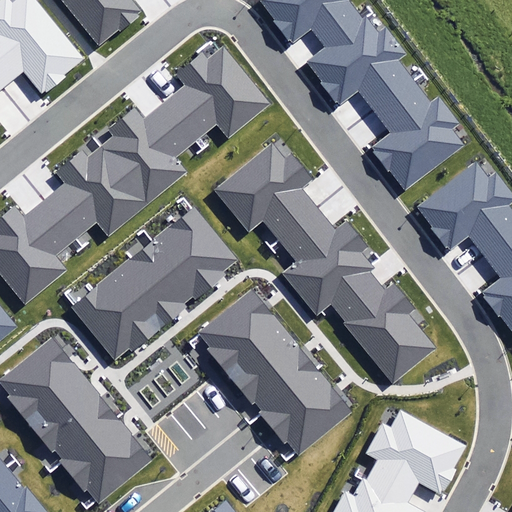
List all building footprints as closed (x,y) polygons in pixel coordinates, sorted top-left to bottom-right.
[(0,0),(0,84),(3,89),(24,72),(41,93),(45,90),(47,93),(66,78),(64,75),(84,60),(35,0),(15,0),(12,3),(9,0),(0,0)] [(131,0),(61,0),(99,46),(119,30),(121,32),(140,16),(138,14),(141,11),(131,0)] [(311,30),(325,48),(364,19),(349,0),(259,0),(275,20),(273,22),(287,41),(289,40),(292,44),(311,30)] [(358,92),(372,111),(414,80),(399,60),(407,54),(386,27),(379,32),(367,16),(364,19),(325,48),(307,61),(323,82),(320,84),(335,103),(337,101),(341,105),(358,92)] [(185,84),(162,102),(195,143),(218,124),(230,139),(272,105),(226,48),(210,60),(205,54),(177,75),(185,84)] [(414,80),(372,111),(390,134),(373,147),(375,150),(372,153),(387,172),(389,171),(405,191),(464,145),(452,130),(460,124),(438,97),(431,102),(414,80)] [(114,136),(102,146),(148,204),(188,173),(176,157),(195,143),(162,102),(143,118),(135,108),(109,129),(114,136)] [(278,239),(317,207),(302,189),(313,180),(291,154),(285,159),(272,143),(215,190),(249,233),(263,222),(278,239)] [(148,204),(102,146),(88,157),(83,151),(56,172),(64,182),(43,199),(75,239),(97,222),(108,236),(148,204)] [(484,256),(511,234),(511,208),(509,205),(511,202),(511,194),(495,172),(488,177),(476,162),(418,206),(432,226),(429,228),(444,249),(447,247),(450,251),(469,236),(484,256)] [(75,239),(43,199),(24,215),(16,205),(0,216),(0,272),(25,304),(68,269),(56,254),(75,239)] [(331,305),(371,272),(375,269),(362,252),(368,247),(347,221),(336,230),(317,207),(278,239),(296,262),(282,273),(317,316),(331,305)] [(146,247),(188,300),(193,297),(195,300),(227,275),(224,272),(238,261),(195,208),(146,247)] [(511,330),(511,234),(484,256),(501,278),(483,291),(485,294),(482,296),(498,317),(500,315),(511,330)] [(112,274),(157,330),(187,307),(184,304),(188,300),(146,247),(112,274)] [(385,290),(371,272),(331,305),(345,322),(343,324),(392,384),(436,348),(408,314),(415,309),(394,283),(385,290)] [(131,352),(157,330),(112,274),(71,306),(115,359),(129,349),(131,352)] [(208,349),(228,375),(285,330),(252,289),(198,332),(210,347),(208,349)] [(0,342),(19,327),(0,304),(0,342)] [(312,362),(285,330),(228,375),(252,404),(255,402),(258,405),(312,362)] [(7,398),(28,424),(85,378),(52,337),(0,379),(0,382),(10,396),(7,398)] [(352,412),(312,362),(258,405),(262,410),(259,412),(284,444),(287,441),(298,455),(352,412)] [(111,411),(85,378),(28,424),(52,453),(55,450),(57,454),(111,411)] [(366,480),(408,502),(418,483),(440,495),(442,491),(444,492),(456,470),(454,469),(467,446),(400,410),(390,428),(382,424),(366,454),(377,460),(366,480)] [(152,461),(111,411),(57,454),(62,459),(59,461),(84,492),(87,490),(98,503),(152,461)] [(6,465),(0,469),(0,511),(47,511),(27,487),(25,488),(6,465)] [(425,511),(408,502),(366,480),(363,479),(353,497),(344,492),(333,511),(425,511)] [(235,511),(226,500),(211,511),(235,511)]
